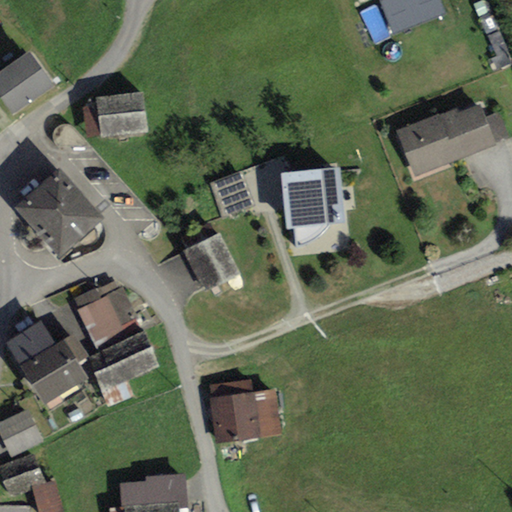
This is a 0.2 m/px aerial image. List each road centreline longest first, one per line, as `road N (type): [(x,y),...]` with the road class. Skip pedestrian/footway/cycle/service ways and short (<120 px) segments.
road 1 (residential): [(218,511),(181,347),(145,281),(104,266),(8,285)]
road 2 (residential): [(8,285),(0,201),(6,156),(33,121),(111,58),(138,0)]
